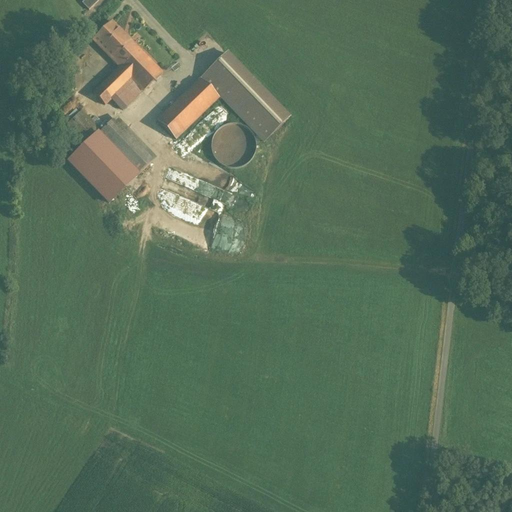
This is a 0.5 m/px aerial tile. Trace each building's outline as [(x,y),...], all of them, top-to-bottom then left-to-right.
[(160,75),(107,19),(86,39),(117,71),(91,95),(102,108),(110,100),(121,112),(160,75)] [(225,52),(153,121),(172,141),(216,99),(259,143),(287,116),(225,52)] [(153,157),(113,116),(95,133),(73,111),(58,126),(121,189),(153,157)] [(222,138),(216,136),(212,136),(207,138),(204,141),(202,145),(202,150),(202,153),(204,157),(208,159),(213,161),(218,161),(220,160),(225,156),(227,152),(227,145),(225,141),(222,138)] [(249,212),(259,188),(221,172),(215,185),(203,181),(199,191),(249,212)] [(215,210),(212,216),(221,221),(224,215),(215,210)]
